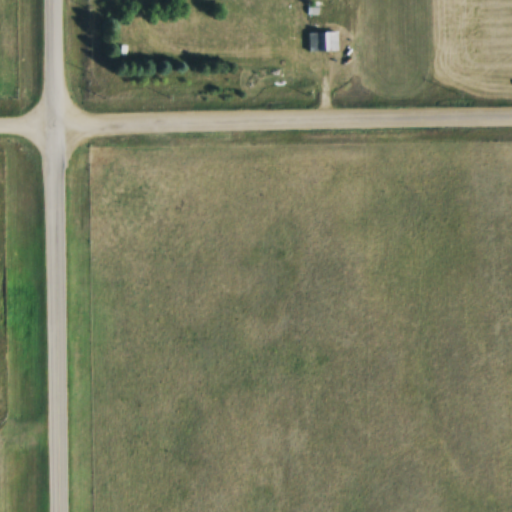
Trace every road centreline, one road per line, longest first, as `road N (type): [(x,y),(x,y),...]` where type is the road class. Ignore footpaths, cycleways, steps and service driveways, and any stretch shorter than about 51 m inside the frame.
road 1 (residential): [(511,120),(0,131)]
road 2 (tertiary): [(66,511),(61,0)]
